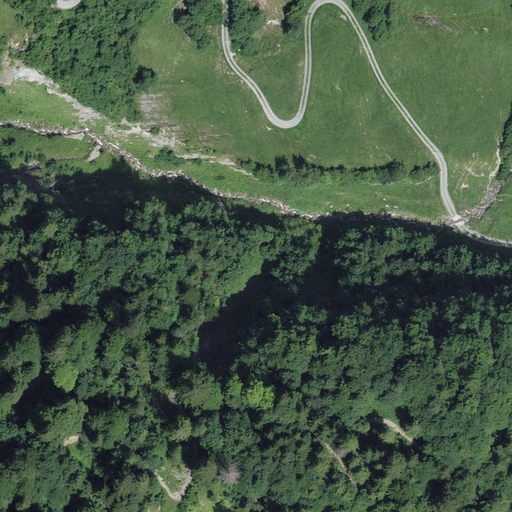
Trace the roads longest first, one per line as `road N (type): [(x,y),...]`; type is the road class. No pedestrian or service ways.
road 1 (track): [(332,0),(440,156),(449,211),(481,237),(511,243)]
road 2 (track): [(227,0),(229,65),(278,123),(300,121),(312,14),(331,0)]
